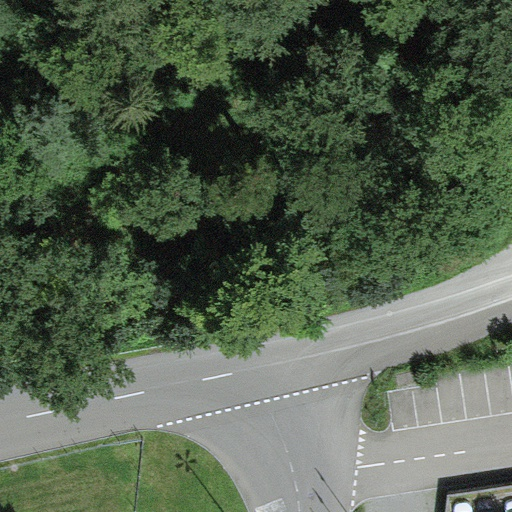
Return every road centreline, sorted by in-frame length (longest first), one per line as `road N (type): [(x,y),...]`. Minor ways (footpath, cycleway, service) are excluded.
road 1 (residential): [(0,392),(247,336),(511,258)]
road 2 (unknown): [(297,465),(511,428)]
road 3 (track): [(511,126),(469,0)]
